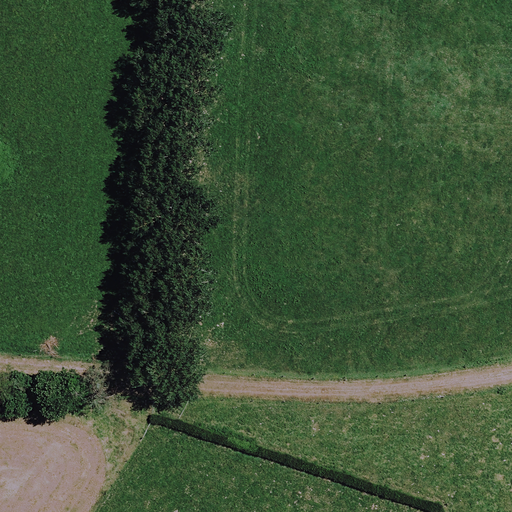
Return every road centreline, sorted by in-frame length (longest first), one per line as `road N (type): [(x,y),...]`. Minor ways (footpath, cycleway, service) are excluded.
road 1 (unclassified): [(0,367),(273,392)]
road 2 (track): [(273,392),(390,393),(511,380)]
